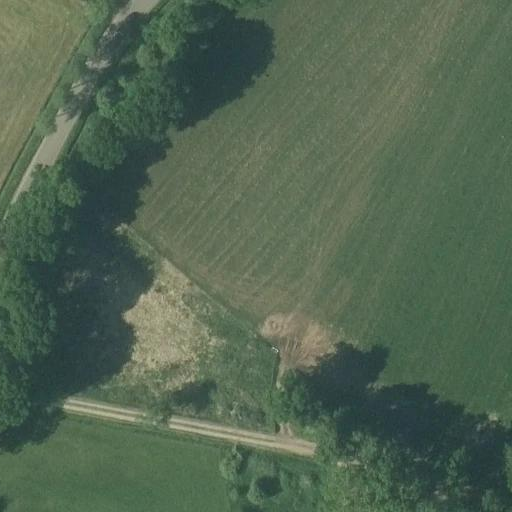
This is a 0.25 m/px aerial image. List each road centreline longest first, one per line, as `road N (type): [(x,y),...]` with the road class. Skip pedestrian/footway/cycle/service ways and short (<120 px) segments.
road 1 (track): [(511,511),(380,470),(0,393)]
road 2 (unclassified): [(0,248),(81,89),(114,35),(148,0)]
